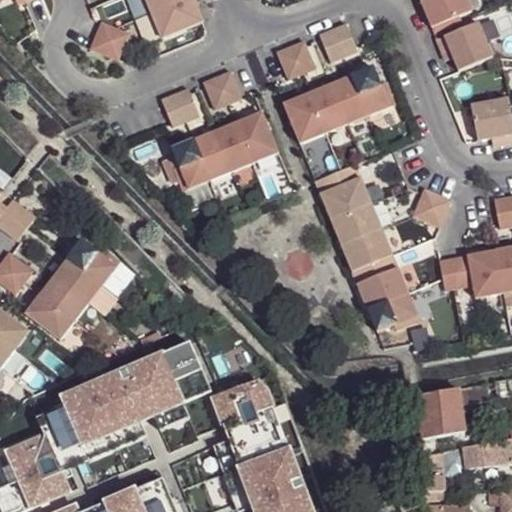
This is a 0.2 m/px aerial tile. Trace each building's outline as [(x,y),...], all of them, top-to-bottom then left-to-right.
[(145,0),(151,15),(185,0),(145,0)] [(190,0),(185,0),(151,15),(162,41),(201,25),(190,0)] [(420,0),(433,30),(472,14),(466,0),(420,0)] [(480,23),(437,41),(446,62),(454,58),(460,73),(493,60),(480,23)] [(101,25),(96,38),(125,49),(129,36),(115,30),(101,25)] [(344,59),(358,53),(356,49),(348,26),(333,32),(344,59)] [(321,42),(331,65),(344,59),(333,32),(320,38),(321,42)] [(91,52),(120,64),(125,49),(96,38),(91,52)] [(302,77),(316,71),(307,48),(305,44),(291,50),(302,77)] [(288,83),(302,77),(291,50),(277,55),(288,83)] [(352,78),(368,117),(392,108),(383,85),(377,87),(370,70),(352,78)] [(231,74),(218,79),(229,107),(243,102),(231,74)] [(331,86),(348,126),(368,117),(352,78),(331,86)] [(215,113),(229,107),(218,79),(204,85),(206,90),(215,113)] [(309,95),(325,136),(348,126),(331,86),(309,95)] [(186,124),(200,119),(191,96),(190,92),(175,97),(186,124)] [(284,106),(300,146),(325,136),(309,95),(284,106)] [(173,130),(186,124),(175,97),(162,103),(171,126),(173,130)] [(496,143),(497,149),(511,145),(511,114),(509,99),(471,106),(479,146),(496,143)] [(253,166),(279,155),(263,114),(236,125),(253,166)] [(215,133),(232,175),(253,166),(236,125),(215,133)] [(193,142),(210,183),(232,175),(215,133),(193,142)] [(175,171),(184,194),(210,183),(193,142),(171,151),(179,169),(175,171)] [(333,221),(373,206),(358,167),(341,174),(319,183),(333,221)] [(422,197),(412,218),(413,219),(426,224),(438,198),(424,192),(422,197)] [(426,224),(440,230),(451,203),(438,198),(426,224)] [(0,213),(4,216),(9,208),(0,200),(0,213)] [(511,213),(509,200),(495,203),(499,226),(500,233),(511,230),(511,213)] [(25,212),(13,203),(4,216),(0,220),(0,230),(7,236),(25,212)] [(373,206),(333,221),(344,248),(384,232),(373,206)] [(7,236),(18,244),(19,245),(29,232),(37,221),(25,212),(7,236)] [(354,274),(394,258),(384,232),(344,248),(354,274)] [(97,257),(81,246),(68,262),(104,289),(120,268),(99,253),(97,257)] [(511,250),(496,253),(503,295),(511,292),(511,250)] [(467,258),(454,260),(459,289),(459,290),(473,288),(475,299),(503,295),(496,253),(467,258)] [(32,275),(8,258),(1,266),(25,285),(32,275)] [(394,258),(354,274),(369,313),(409,296),(394,258)] [(454,260),(440,263),(443,282),(445,293),(455,292),(459,290),(459,289),(454,260)] [(89,308),(104,289),(68,262),(55,280),(89,308)] [(0,268),(0,286),(15,298),(25,285),(1,266),(0,268)] [(89,308),(55,280),(41,297),(76,325),(89,308)] [(511,292),(503,295),(506,308),(511,307),(511,292)] [(419,323),(409,296),(369,313),(378,335),(394,329),(395,332),(419,323)] [(41,297),(27,317),(61,343),(76,325),(41,297)] [(28,335),(0,313),(0,341),(14,352),(28,335)] [(14,352),(0,341),(0,370),(14,352)] [(16,473),(5,478),(16,507),(65,488),(59,470),(53,455),(141,422),(155,417),(184,406),(180,395),(209,384),(194,345),(64,394),(67,401),(37,412),(44,431),(6,445),(11,458),(16,473)] [(259,383),(214,400),(225,430),(257,418),(262,431),(230,443),(252,501),(293,486),(298,500),(266,511),(312,511),(268,394),(259,383)] [(180,395),(184,406),(213,395),(209,384),(180,395)] [(478,400),(490,397),(488,386),(476,388),(478,400)] [(425,443),(466,436),(459,392),(422,398),(425,443)] [(184,406),(155,417),(161,432),(190,421),(184,406)] [(257,418),(225,430),(230,443),(262,431),(257,418)] [(141,422),(53,455),(59,470),(146,437),(141,422)] [(468,472),(511,467),(511,442),(466,451),(468,472)] [(252,501),(230,443),(215,449),(238,511),(250,511),(255,510),(255,511),(266,511),(298,500),(293,486),(252,501)] [(466,451),(444,456),(445,478),(460,477),(468,472),(466,451)] [(425,476),(424,481),(445,480),(445,478),(444,456),(427,460),(424,460),(424,464),(425,476)] [(16,473),(11,458),(0,461),(0,473),(2,479),(0,479),(0,511),(1,511),(16,507),(5,478),(16,473)] [(171,511),(159,479),(100,501),(104,511),(171,511)] [(425,483),(425,496),(433,496),(444,495),(445,495),(445,480),(424,481),(425,483)] [(419,486),(396,495),(403,511),(407,511),(428,503),(419,486)] [(511,492),(501,493),(501,509),(511,508),(511,492)] [(501,509),(501,493),(490,493),(491,510),(501,509)] [(104,511),(100,501),(74,511),(104,511)] [(70,502),(45,511),(74,511),(70,502)]
